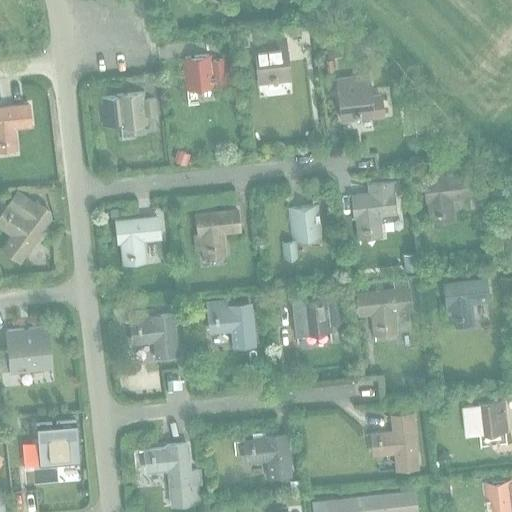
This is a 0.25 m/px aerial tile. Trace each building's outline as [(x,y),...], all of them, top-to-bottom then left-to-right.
[(289,75),(286,46),(285,36),(253,39),(257,81),(276,79),(276,77),(289,75)] [(209,55),(183,57),(187,89),(212,86),(228,84),(225,59),(210,60),(209,55)] [(368,75),(337,78),(342,119),(383,114),(381,96),(371,98),(368,75)] [(116,96),(101,98),(104,124),(119,122),(119,126),(145,123),(145,116),(156,115),(154,98),(143,99),(142,91),(116,94),(116,96)] [(14,126),(31,124),(29,104),(0,107),(0,143),(6,143),(6,141),(16,140),(14,126)] [(472,205),(484,204),(481,183),(466,185),(465,174),(425,179),(427,198),(429,198),(431,212),(437,211),(437,214),(444,213),(443,211),(453,210),(451,196),(471,193),(472,205)] [(370,194),(352,195),(354,215),(357,215),(358,228),(364,228),(364,230),(371,230),(371,227),(380,226),(378,211),(394,210),(393,191),(399,191),(398,181),(369,183),(370,194)] [(19,260),(42,227),(49,217),(48,209),(37,201),(34,204),(16,191),(6,205),(13,210),(11,213),(9,212),(6,217),(7,218),(1,226),(13,234),(3,249),(19,260)] [(294,239),(321,237),(317,204),(291,207),(294,239)] [(223,230),(240,228),(237,209),(196,214),(199,235),(194,235),(196,248),(208,247),(208,249),(215,248),(215,246),(224,245),(223,230)] [(143,237),(160,235),(158,217),(117,221),(119,241),(122,240),(123,255),(128,254),(128,256),(135,255),(135,253),(144,252),(143,237)] [(295,240),(282,241),(284,259),(297,258),(295,240)] [(368,292),(358,293),(361,312),(370,311),(372,310),(374,325),(375,334),(387,333),(396,332),(395,323),(393,308),(410,306),(408,287),(407,277),(392,279),(393,289),(368,292)] [(471,299),(487,298),(485,279),(444,283),(446,301),(441,302),(444,325),(452,325),(451,316),(456,316),(456,318),(463,317),(463,315),(472,314),(471,299)] [(339,298),(293,303),(296,335),(330,331),(330,325),(342,324),(339,298)] [(234,345),(254,343),(250,303),(231,305),(231,308),(216,310),(216,313),(214,314),(215,320),(217,320),(218,329),(233,328),(234,345)] [(157,356),(176,354),(172,314),(152,316),(153,319),(139,321),(139,325),(137,326),(138,332),(140,331),(141,341),(155,339),(157,356)] [(8,350),(0,350),(0,364),(1,371),(11,370),(50,365),(46,326),(6,330),(8,350)] [(468,436),(480,434),(506,431),(503,400),(476,403),(476,405),(465,407),(468,436)] [(380,436),(377,437),(378,444),(381,443),(382,453),(396,451),(397,469),(417,467),(413,426),(411,411),(392,413),(393,428),(394,430),(380,432),(380,436)] [(76,420),(36,423),(39,466),(79,462),(76,420)] [(270,476),(290,474),(286,432),(267,434),(267,437),(252,438),(253,443),(250,443),(251,451),(253,450),(254,460),(269,458),(270,476)] [(153,454),(152,454),(152,460),(153,460),(155,470),(169,468),(171,486),(173,504),(199,501),(197,483),(200,482),(198,468),(188,469),(185,443),(166,445),(167,447),(153,449),(153,454)] [(488,511),(497,511),(511,510),(511,483),(511,479),(485,482),(488,511)] [(338,499),(324,501),(325,511),(390,511),(417,509),(415,490),(379,494),(338,499)]
